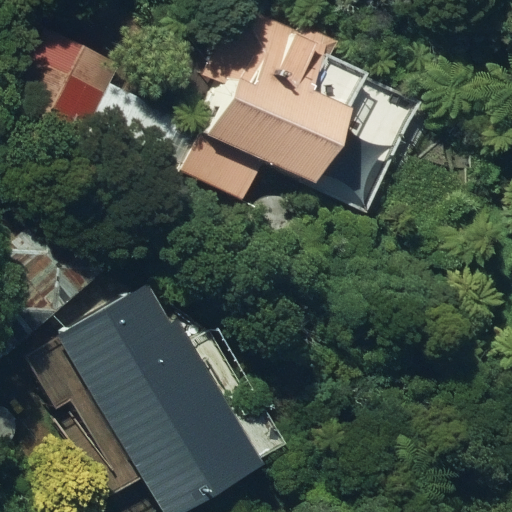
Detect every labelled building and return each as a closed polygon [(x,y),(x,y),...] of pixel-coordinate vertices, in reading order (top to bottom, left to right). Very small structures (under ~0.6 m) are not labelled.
[(293,184),(345,212),(392,112),(308,71),(320,43),(288,27),(282,39),(226,10),(192,79),(211,88),(171,176),(229,204),(241,179),(284,202),(293,184)] [(108,67),(35,29),(0,97),(0,98),(73,136),(108,67)] [(380,218),(426,241),(451,185),(406,162),(380,218)] [(0,243),(0,356),(94,274),(38,210),(0,243)] [(36,349),(126,511),(187,511),(242,481),(207,420),(230,407),(194,341),(169,355),(133,293),(36,349)]
